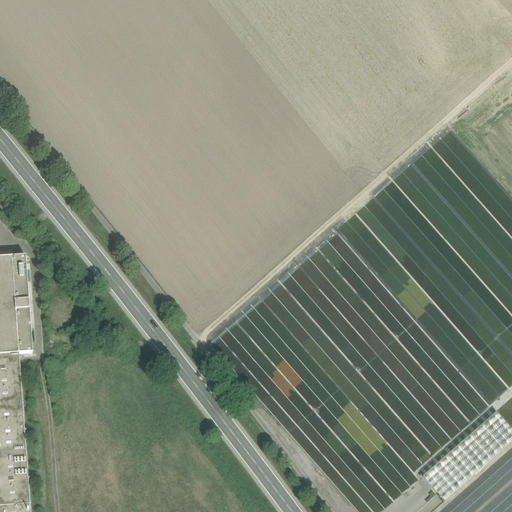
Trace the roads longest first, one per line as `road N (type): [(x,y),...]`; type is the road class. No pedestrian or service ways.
road 1 (track): [(327,511),(0,94)]
road 2 (secondary): [(0,140),(291,511)]
road 3 (track): [(197,341),(511,61)]
